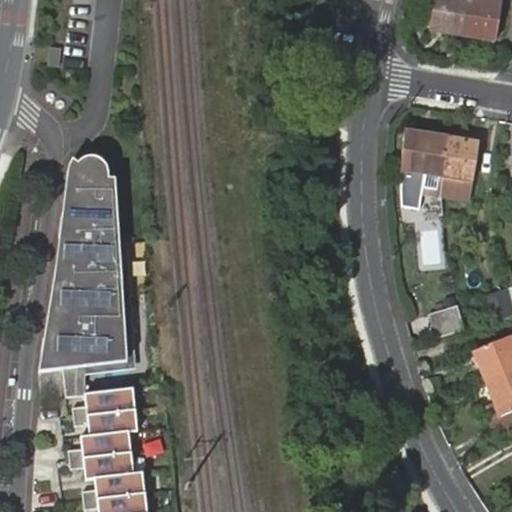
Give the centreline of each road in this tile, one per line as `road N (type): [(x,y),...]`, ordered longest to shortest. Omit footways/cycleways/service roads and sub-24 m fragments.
road 1 (residential): [(456,511),(402,401),(376,308),(361,230),(369,73)]
road 2 (residential): [(18,511),(28,358),(56,153),(45,125),(1,100)]
road 3 (residential): [(369,73),(511,96)]
